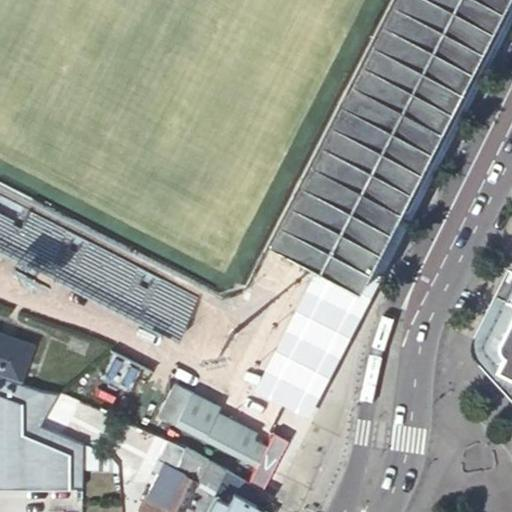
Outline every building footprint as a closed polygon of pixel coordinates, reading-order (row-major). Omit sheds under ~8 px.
[(359,283),(366,286),(511,0),(426,0),(412,28),(404,24),(379,74),(386,77),(350,147),(342,144),(317,193),(324,198),(296,251),(330,268),(359,283)] [(0,245),(178,337),(199,295),(30,208),(24,219),(0,206),(0,245)] [(330,268),(326,289),(347,300),(349,301),(359,283),(330,268)] [(511,283),(501,306),(483,341),(485,348),(511,376),(511,283)] [(326,289),(320,286),(294,339),(299,341),(326,289)] [(347,300),(326,289),(299,341),(320,352),(338,317),(347,300)] [(0,371),(5,373),(16,340),(0,334),(0,371)] [(112,357),(103,379),(128,389),(137,367),(112,357)] [(262,449),(248,442),(208,421),(211,416),(215,409),(170,386),(154,418),(252,468),(262,449)] [(251,436),(211,416),(208,421),(248,442),(251,436)] [(275,424),(256,462),(264,467),(284,428),(275,424)] [(134,425),(124,447),(159,463),(136,511),(270,511),(221,483),(219,487),(217,484),(226,469),(208,459),(197,478),(174,467),(184,446),(134,425)]
